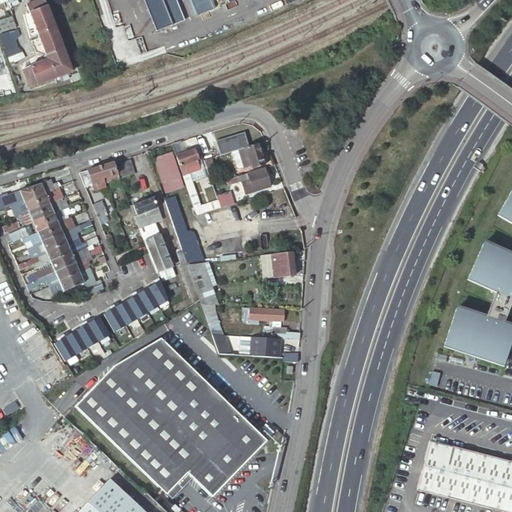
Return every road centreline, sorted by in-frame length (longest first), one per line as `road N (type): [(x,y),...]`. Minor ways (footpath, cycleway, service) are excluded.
road 1 (trunk): [(511,47),(469,103),(377,296),(322,511)]
road 2 (trunk): [(346,511),(390,326),(457,174),(511,87)]
road 3 (residential): [(322,218),(303,203),(272,128),(246,112),(0,181)]
road 4 (unknown): [(0,462),(97,373),(174,327),(296,426)]
road 5 (tertiary): [(322,218),(299,411),(277,511)]
road 6 (tertiary): [(414,61),(358,126),(322,218)]
